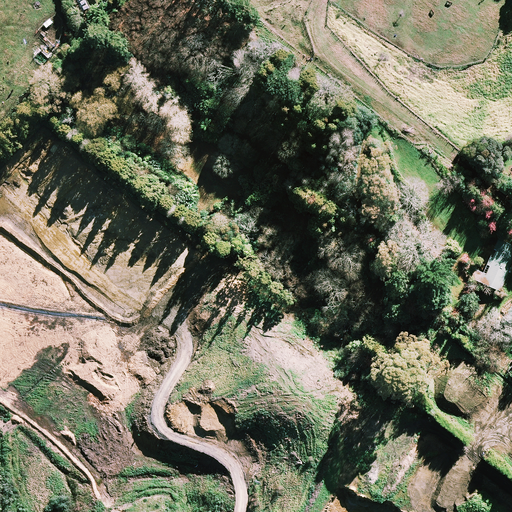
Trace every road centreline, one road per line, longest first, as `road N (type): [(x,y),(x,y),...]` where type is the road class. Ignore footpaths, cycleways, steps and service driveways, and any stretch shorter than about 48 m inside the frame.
road 1 (track): [(307,0),(291,28),(316,60),(511,180)]
road 2 (motorway): [(0,410),(184,511)]
road 3 (motorway): [(121,511),(0,448)]
